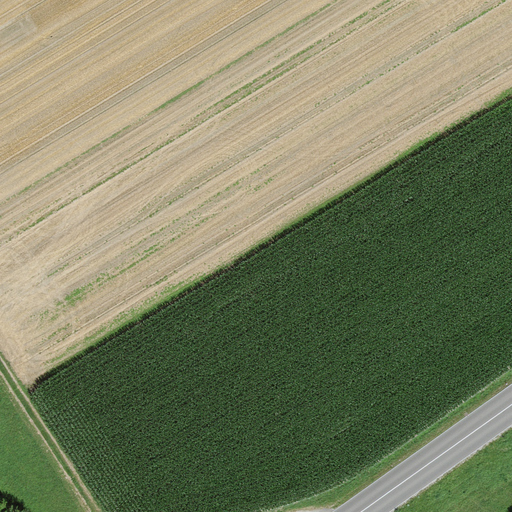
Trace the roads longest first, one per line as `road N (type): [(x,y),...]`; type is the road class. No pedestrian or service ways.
road 1 (secondary): [(357,511),(511,403)]
road 2 (track): [(0,368),(91,511)]
